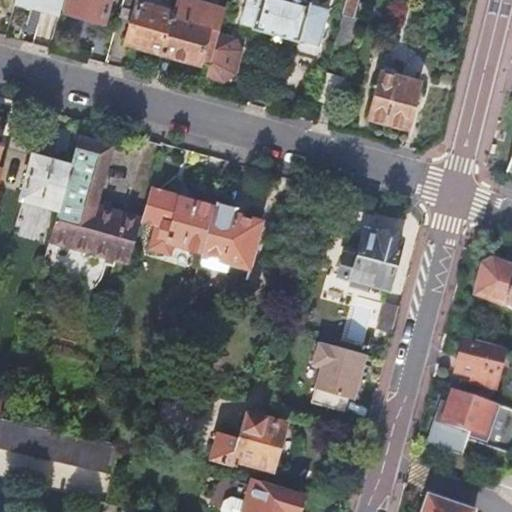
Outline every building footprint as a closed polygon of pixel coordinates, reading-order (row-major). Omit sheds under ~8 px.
[(13,0),(13,3),(53,15),(57,0),(13,0)] [(69,0),(66,12),(103,22),(109,0),(69,0)] [(126,44),(160,53),(171,13),(142,5),(143,0),(122,0),(121,8),(135,12),(132,21),(126,44)] [(224,11),(184,0),(174,0),(171,13),(160,53),(209,67),(217,35),(224,11)] [(247,0),(240,25),(253,28),(253,30),(298,42),(298,41),(318,47),(328,11),(309,6),(309,5),(292,0),(247,0)] [(346,0),(343,13),(354,16),(358,0),(346,0)] [(118,17),(132,21),(135,12),(121,8),(118,17)] [(231,38),(217,35),(209,67),(206,78),(219,82),(225,79),(235,44),(231,38)] [(406,128),(419,83),(380,71),(368,117),(406,128)] [(325,78),(318,102),(330,105),(337,82),(325,78)] [(127,262),(139,220),(140,216),(97,204),(113,148),(77,137),(69,165),(57,208),(49,241),(127,262)] [(20,198),(57,208),(69,165),(51,160),(50,161),(32,156),(28,171),(27,171),(20,198)] [(162,195),(147,191),(140,216),(139,220),(154,224),(147,249),(161,253),(171,247),(173,240),(181,242),(179,246),(200,251),(212,206),(192,200),(192,203),(162,195)] [(235,210),(213,204),(212,206),(200,251),(196,265),(245,279),(254,250),(251,249),(257,222),(233,215),(235,210)] [(376,231),(376,232),(363,228),(355,255),(341,251),(335,272),(385,286),(399,237),(376,231)] [(511,309),(511,267),(495,261),(483,266),(475,295),(505,307),(511,309)] [(19,276),(23,277),(27,265),(22,264),(19,276)] [(27,265),(23,277),(36,281),(39,269),(27,265)] [(391,334),(398,308),(383,304),(376,330),(391,334)] [(494,390),(505,351),(488,345),(463,339),(455,373),(473,378),(471,384),(494,390)] [(353,400),(365,355),(318,342),(312,365),(321,367),(310,404),(344,413),(348,398),(353,400)] [(494,405),(451,391),(447,404),(431,448),(460,457),(467,437),(468,433),(482,438),(494,405)] [(431,448),(447,404),(439,401),(424,445),(431,448)] [(468,433),(467,437),(485,444),(498,407),(494,405),(482,438),(468,433)] [(283,423),(246,413),(239,439),(218,433),(211,458),(234,464),(235,460),(271,468),(283,423)] [(0,447),(113,474),(120,444),(77,434),(1,417),(0,416),(0,447)] [(162,429),(153,427),(147,448),(157,450),(162,429)] [(511,475),(501,472),(497,485),(511,490),(511,475)] [(297,511),(303,494),(251,478),(244,500),(232,496),(225,500),(222,509),(223,511),(297,511)] [(467,511),(428,498),(423,511),(467,511)] [(100,502),(97,511),(114,511),(116,506),(100,502)]
